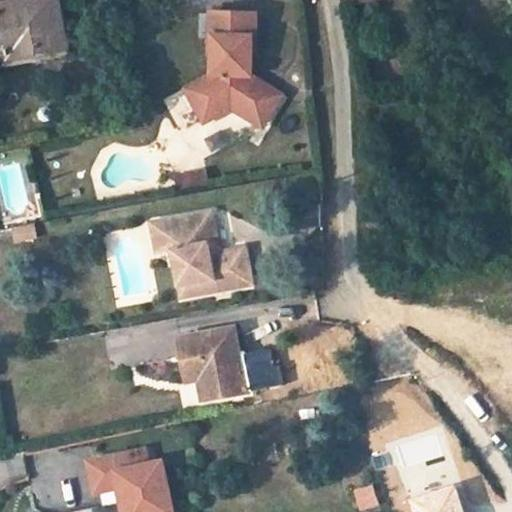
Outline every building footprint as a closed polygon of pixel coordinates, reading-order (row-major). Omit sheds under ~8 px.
[(11,0),(0,2),(0,66),(70,52),(61,0),(11,0)] [(256,15),(209,14),(208,54),(211,54),(210,77),(185,91),(205,125),(231,109),(240,103),(265,119),(280,95),(250,76),(251,74),(246,74),(246,65),(252,65),(252,55),(255,55),(256,15)] [(240,103),(231,109),(232,110),(231,110),(259,128),(265,120),(264,120),(265,119),(240,103)] [(208,178),(184,182),(186,197),(211,193),(208,178)] [(191,240),(174,243),(185,303),(254,290),(248,257),(217,263),(214,251),(223,250),(216,211),(187,217),(191,240)] [(191,240),(187,217),(156,223),(160,245),(174,243),(191,240)] [(14,230),(1,232),(3,242),(15,240),(14,230)] [(209,373),(214,397),(252,390),(246,353),(240,354),(236,328),(181,337),(187,376),(209,373)] [(209,373),(187,376),(188,382),(201,381),(204,399),(214,397),(209,373)] [(148,466),(159,463),(156,447),(144,449),(148,466)] [(175,511),(169,481),(163,482),(159,463),(148,466),(144,449),(129,452),(130,457),(97,464),(101,486),(124,481),(130,511),(175,511)] [(130,511),(124,481),(101,486),(105,503),(109,502),(111,511),(130,511)]
